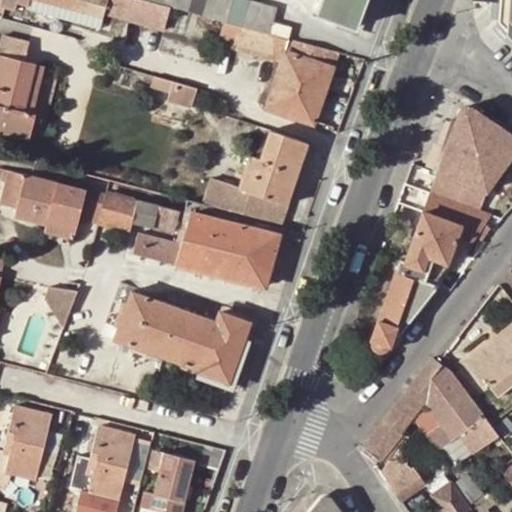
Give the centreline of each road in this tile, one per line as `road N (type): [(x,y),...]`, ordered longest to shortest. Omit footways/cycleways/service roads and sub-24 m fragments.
road 1 (tertiary): [(433,0),(277,418)]
road 2 (unclassified): [(331,438),(363,418),(511,223)]
road 3 (unknown): [(375,156),(118,47)]
road 4 (unknown): [(277,418),(12,379)]
road 5 (unknown): [(418,39),(291,3)]
road 6 (unknown): [(312,323),(194,291)]
